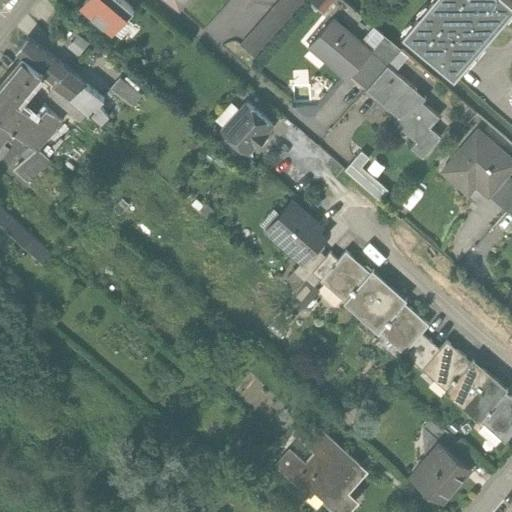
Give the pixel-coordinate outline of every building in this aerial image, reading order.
[(135,8),(125,0),(86,0),(84,3),(113,28),(125,14),(127,16),(135,8)] [(310,0),(278,0),(239,45),(257,61),(310,0)] [(511,3),(508,0),(432,0),(403,35),(453,78),(511,9),(511,3)] [(387,63),(333,16),(309,43),(348,77),(357,66),(372,80),(387,63)] [(85,85),(29,38),(18,51),(24,55),(43,71),(57,82),(56,84),(72,99),(83,87),(85,85)] [(43,71),(24,55),(0,83),(0,117),(12,127),(37,149),(61,120),(46,107),(38,118),(18,101),(43,71)] [(426,96),(387,63),(372,80),(366,87),(397,115),(393,120),(417,141),(440,114),(423,99),(426,96)] [(141,94),(119,75),(110,87),(132,105),(141,94)] [(72,99),(56,84),(49,92),(73,112),(79,105),(72,99)] [(99,100),(83,87),(72,99),(79,105),(89,114),(90,113),(102,124),(121,102),(107,91),(99,100)] [(272,123),(248,101),(222,129),(247,151),(255,143),(257,145),(267,133),(265,131),(272,123)] [(0,142),(12,127),(0,117),(0,142)] [(511,166),(511,158),(478,130),(443,170),(480,202),(488,193),(489,193),(506,174),(511,166)] [(51,162),(37,149),(14,170),(26,183),(51,162)] [(511,203),(511,179),(506,174),(489,193),(508,209),(511,203)] [(321,225),(292,200),(280,213),(283,216),(270,231),(303,259),(316,245),(324,236),(317,230),(321,225)] [(0,219),(45,259),(54,248),(0,201),(0,219)] [(316,245),(303,259),(287,277),(298,286),(305,278),(313,269),(326,254),(316,245)] [(326,254),(313,269),(322,277),(339,258),(330,250),(326,254)] [(371,271),(346,250),(339,258),(322,277),(347,299),(346,300),(362,314),(390,283),(373,268),(371,271)] [(39,310),(48,300),(9,266),(2,274),(15,285),(13,288),(39,310)] [(406,297),(390,283),(362,314),(379,329),(380,328),(404,349),(421,330),(428,321),(404,300),(406,297)] [(421,330),(404,349),(414,357),(431,338),(421,330)] [(431,338),(414,357),(423,365),(440,346),(431,338)] [(472,359),(447,338),(440,346),(423,365),(448,387),(447,388),(463,402),(491,371),(474,357),(472,359)] [(507,385),(491,371),(463,402),(480,417),(481,416),(505,437),(511,429),(511,394),(505,388),(507,385)] [(440,438),(450,446),(458,437),(431,414),(423,423),(440,438)] [(359,461),(319,426),(307,439),(316,448),(305,460),(289,446),(277,460),(310,489),(315,484),(339,506),(351,493),(346,488),(353,480),(347,474),(359,461)] [(450,446),(440,438),(411,471),(442,498),(472,466),(450,446)] [(124,490),(108,484),(100,506),(115,511),(124,490)]
